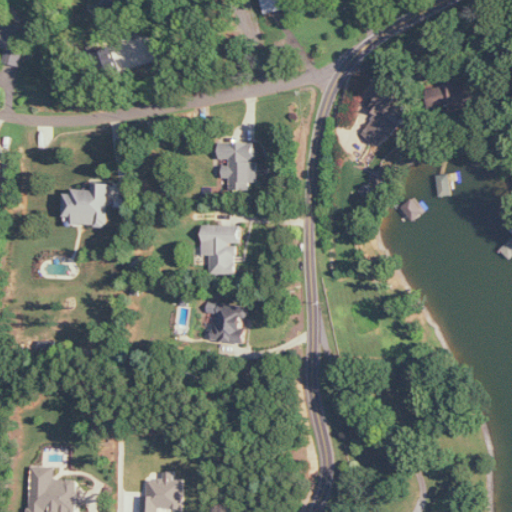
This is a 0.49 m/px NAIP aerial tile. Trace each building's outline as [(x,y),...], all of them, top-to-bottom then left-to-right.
[(125,8),(133,0),(108,0),(106,3),(113,10),(106,17),(117,27),(131,14),(125,8)] [(28,26),(16,25),(17,24),(0,21),(0,46),(9,47),(7,64),(24,66),(28,26)] [(398,138),(412,115),(395,104),(400,97),(385,88),(373,109),(379,113),(366,136),(383,146),(391,134),(398,138)] [(224,143),(224,160),(233,160),(233,168),(227,168),(226,179),(233,179),(233,190),(254,190),(254,183),(261,183),(261,143),(224,143)] [(67,216),(78,216),(78,225),(111,226),(113,184),(97,184),(97,192),(68,190),(67,216)] [(415,221),(426,213),(415,198),(404,206),(415,221)] [(246,226),(207,226),(207,264),(215,264),(214,274),(241,274),(241,244),(245,244),(246,226)] [(33,511),(82,511),(83,479),(59,479),(59,467),(34,467),(33,511)] [(187,480),(178,480),(178,472),(167,472),(167,480),(151,479),(151,495),(146,495),(145,510),(187,510),(187,480)]
